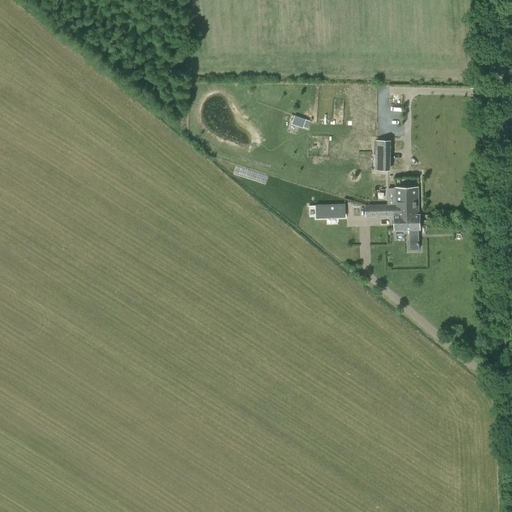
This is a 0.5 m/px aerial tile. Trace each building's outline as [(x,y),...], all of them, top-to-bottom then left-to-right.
[(307,118),(309,111),(297,108),(295,115),(307,118)] [(306,120),(295,116),(292,124),(303,128),(306,120)] [(390,170),(391,141),(376,141),(375,170),(390,170)] [(395,217),(420,216),(420,215),(418,215),(418,188),(396,188),(396,205),(366,205),(366,216),(395,215),(395,217)] [(316,206),(316,220),(346,219),(345,205),(316,206)] [(419,230),(420,230),(420,216),(395,217),(395,230),(409,230),(409,235),(419,234),(419,230)]
